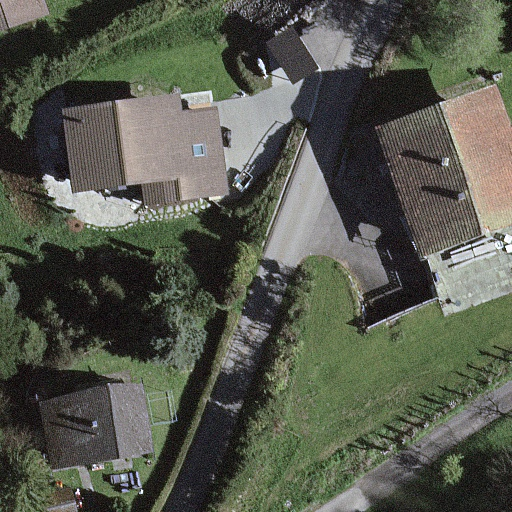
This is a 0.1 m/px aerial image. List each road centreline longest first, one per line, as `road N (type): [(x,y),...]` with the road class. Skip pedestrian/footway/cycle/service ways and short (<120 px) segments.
road 1 (residential): [(385,0),(307,160),(227,395),(176,511)]
road 2 (residential): [(344,511),(511,400)]
